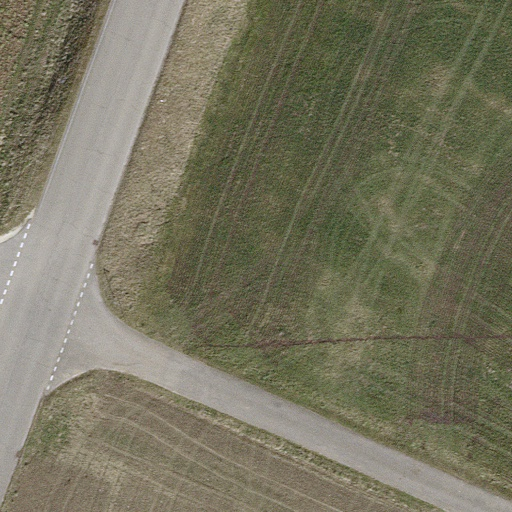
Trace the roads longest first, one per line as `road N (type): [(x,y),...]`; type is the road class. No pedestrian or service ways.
road 1 (unclassified): [(509,511),(39,312)]
road 2 (tertiary): [(39,312),(156,0)]
